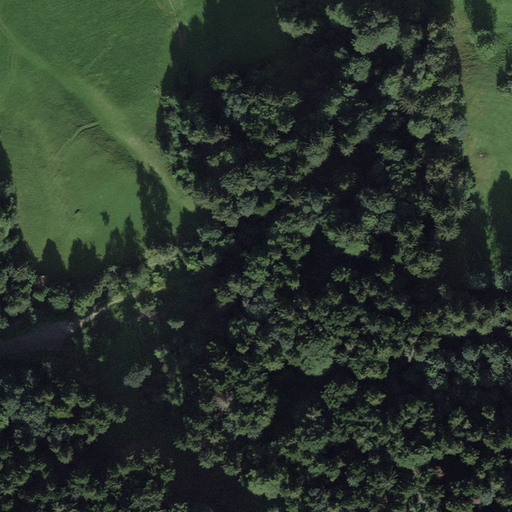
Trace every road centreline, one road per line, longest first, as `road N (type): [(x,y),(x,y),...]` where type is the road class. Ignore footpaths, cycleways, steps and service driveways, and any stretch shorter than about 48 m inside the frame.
road 1 (track): [(0,348),(34,344),(120,300),(211,280),(267,242),(282,219)]
road 2 (track): [(381,375),(466,334),(511,339)]
